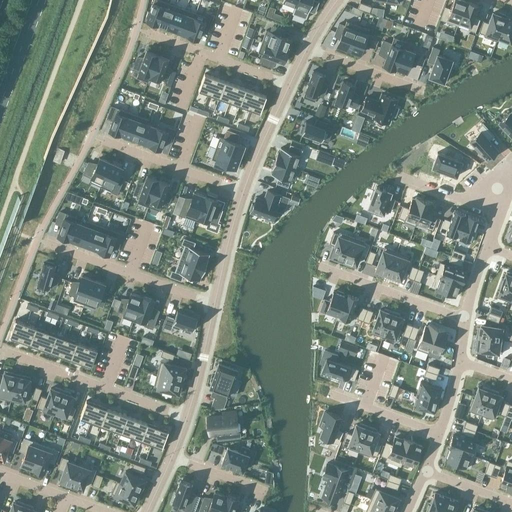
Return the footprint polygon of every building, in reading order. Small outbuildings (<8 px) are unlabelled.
[(148,11),(146,18),(147,18),(147,21),(157,24),(165,2),(159,0),(154,0),(152,4),(150,9),(151,9),(150,12),(148,11)] [(295,7),(292,14),(306,19),(309,11),(315,13),(319,1),(315,0),(297,0),(295,7)] [(445,7),(441,19),(458,26),(460,22),(459,22),(467,2),(462,0),(454,0),(453,4),(452,5),(453,5),(452,7),(451,9),(445,7)] [(458,26),(458,27),(468,30),(468,29),(475,32),(479,20),(474,18),(474,15),(475,16),(475,15),(474,15),(475,13),(476,12),(475,12),(478,5),(467,1),(467,2),(459,22),(460,22),(458,26)] [(165,2),(157,24),(158,25),(158,24),(167,28),(176,6),(165,2)] [(360,2),(358,8),(369,13),(372,7),(360,2)] [(176,6),(167,28),(178,31),(186,9),(176,6)] [(186,9),(178,31),(187,35),(188,35),(196,13),(186,9)] [(483,21),(479,33),(485,35),(484,37),(497,41),(498,39),(497,39),(506,15),(498,12),(497,14),(493,13),(489,23),(483,21)] [(196,13),(188,35),(198,39),(202,29),(208,31),(213,15),(207,13),(206,17),(196,13)] [(511,17),(506,15),(497,39),(498,39),(511,44),(511,17)] [(339,24),(335,35),(341,37),(337,46),(349,50),(358,25),(346,21),(345,26),(339,24)] [(358,25),(349,50),(360,54),(363,45),(369,47),(373,36),(367,34),(369,29),(358,25)] [(266,30),(262,42),(287,51),(288,50),(287,50),(291,39),(282,36),(284,30),(273,26),(271,32),(266,30)] [(383,41),(379,53),(387,56),(386,59),(384,65),(386,66),(385,67),(393,70),(393,68),(395,69),(403,48),(405,41),(394,37),(391,44),(383,41)] [(262,42),(258,53),(263,54),(260,62),(272,67),(275,59),(283,62),(287,51),(262,42)] [(433,46),(427,61),(434,64),(429,77),(434,79),(444,82),(445,79),(448,80),(451,70),(449,69),(452,60),(438,55),(440,49),(433,46)] [(403,48),(395,69),(396,68),(407,72),(409,66),(410,63),(415,65),(419,54),(403,48)] [(137,58),(133,69),(139,71),(136,78),(148,82),(149,80),(148,80),(157,55),(146,51),(144,57),(143,60),(137,58)] [(157,55),(148,80),(149,80),(160,84),(161,79),(167,81),(171,70),(165,68),(166,65),(169,59),(157,55)] [(313,71),(303,97),(315,102),(317,95),(323,97),(327,85),(322,83),(325,75),(313,71)] [(209,94),(215,78),(205,74),(198,90),(209,94)] [(219,98),(225,81),(215,78),(209,94),(219,98)] [(229,102),(236,85),(225,81),(219,98),(229,102)] [(336,99),(334,105),(346,109),(347,105),(355,108),(359,96),(351,93),(352,91),(354,85),(352,84),(352,83),(352,84),(349,83),(349,82),(348,82),(348,83),(346,82),(346,81),(345,81),(343,81),(342,82),(342,83),(341,85),(339,92),(338,92),(338,93),(336,98),(336,99)] [(240,105),(246,89),(236,85),(229,102),(240,105)] [(250,109),(256,92),(246,89),(240,105),(250,109)] [(266,96),(256,92),(250,109),(260,113),(266,96)] [(366,97),(362,111),(374,115),(373,117),(389,123),(392,115),(395,117),(398,108),(395,107),(397,99),(381,94),(379,101),(366,97)] [(111,107),(107,118),(113,120),(109,130),(120,134),(128,112),(117,108),(117,109),(111,107)] [(511,111),(499,123),(511,138),(511,111)] [(128,112),(120,134),(130,138),(138,116),(128,112)] [(138,116),(130,138),(140,141),(147,124),(149,119),(138,116)] [(300,132),(312,137),(311,141),(319,144),(320,140),(321,140),(321,141),(321,140),(328,143),(332,131),(326,129),(326,128),(328,123),(317,119),(316,119),(314,124),(306,122),(306,121),(305,122),(306,122),(304,126),(302,126),(300,132)] [(487,161),(498,150),(489,140),(493,135),(483,123),(477,128),(480,132),(470,141),(487,161)] [(147,124),(140,141),(150,145),(157,128),(147,124)] [(157,128),(150,145),(161,149),(165,139),(170,141),(174,130),(168,127),(167,131),(157,128)] [(220,137),(216,148),(240,157),(241,154),(242,155),(245,148),(243,148),(244,146),(238,144),(236,143),(238,135),(227,130),(224,138),(220,137)] [(288,150),(281,148),(279,152),(278,152),(275,161),(296,168),(301,155),(300,155),(302,149),(290,144),(288,150)] [(216,148),(211,159),(216,161),(214,166),(225,171),(227,165),(230,166),(236,168),(240,157),(216,148)] [(58,149),(53,161),(60,163),(64,151),(58,149)] [(470,158),(463,155),(461,161),(437,152),(432,167),(456,176),(460,167),(465,170),(470,158)] [(89,163),(84,174),(91,177),(89,182),(100,186),(111,163),(100,158),(98,162),(96,166),(89,163)] [(296,168),(275,161),(272,170),(273,170),(271,174),(278,177),(276,183),(288,187),(290,181),(291,182),(296,168)] [(111,163),(100,186),(117,194),(124,178),(118,176),(119,173),(122,168),(111,163)] [(138,182),(134,194),(139,196),(137,203),(148,207),(158,180),(147,176),(145,182),(144,184),(138,182)] [(158,180),(148,207),(159,211),(162,204),(168,206),(172,195),(166,193),(167,190),(169,184),(158,180)] [(372,199),(368,211),(382,216),(384,209),(390,212),(395,200),(389,197),(390,193),(385,191),(386,190),(383,189),(384,189),(383,189),(379,188),(379,187),(376,187),(375,192),(373,191),(370,198),(372,199)] [(252,204),(250,210),(251,211),(251,212),(273,220),(276,211),(284,213),(289,198),(267,190),(264,200),(256,197),(254,205),(252,204)] [(179,196),(173,212),(180,215),(186,217),(183,225),(192,228),(195,220),(196,221),(206,195),(205,195),(205,196),(194,192),(192,198),(191,201),(185,199),(179,196)] [(206,195),(196,221),(208,225),(209,220),(217,223),(222,211),(214,208),(215,205),(217,199),(215,199),(215,197),(208,195),(207,196),(206,195)] [(403,206),(398,218),(404,220),(404,222),(415,226),(416,224),(424,200),(416,197),(415,199),(412,198),(409,208),(403,206)] [(424,200),(416,224),(433,230),(437,218),(431,216),(435,206),(432,205),(433,203),(424,200)] [(445,219),(440,231),(446,233),(445,235),(457,240),(466,216),(465,215),(465,214),(455,210),(451,221),(445,219)] [(60,212),(56,223),(61,225),(58,235),(68,239),(75,221),(75,222),(77,217),(66,213),(66,214),(60,212)] [(336,214),(332,219),(333,220),(341,222),(343,217),(337,214),(336,214)] [(357,214),(355,220),(365,224),(367,218),(357,214)] [(466,216),(457,240),(469,244),(471,238),(473,239),(475,233),(473,232),(478,218),(468,215),(467,216),(466,216)] [(85,225),(79,243),(89,246),(97,224),(86,220),(84,225),(85,225)] [(75,221),(68,239),(69,240),(69,239),(79,243),(85,225),(84,225),(75,222),(75,221)] [(97,224),(89,246),(98,250),(99,250),(107,228),(97,224)] [(107,228),(99,250),(109,254),(113,244),(119,246),(123,235),(117,233),(117,232),(107,228)] [(333,232),(329,244),(335,246),(330,258),(339,261),(342,262),(343,263),(352,237),(340,232),(339,234),(333,232)] [(352,237),(343,263),(351,266),(352,263),(356,265),(360,255),(365,257),(370,245),(364,243),(365,241),(352,237)] [(184,245),(180,258),(205,268),(208,259),(207,258),(209,254),(193,248),(196,242),(184,238),(181,244),(184,245)] [(384,247),(375,273),(384,276),(387,277),(397,251),(384,247)] [(370,250),(365,262),(371,265),(376,253),(370,250)] [(454,250),(451,256),(463,260),(465,254),(454,250)] [(397,251),(387,277),(391,278),(400,282),(409,256),(397,251)] [(451,256),(449,261),(453,263),(461,266),(463,260),(451,256)] [(172,270),(170,277),(181,281),(184,275),(199,281),(201,276),(202,277),(205,268),(180,258),(175,271),(172,270)] [(44,263),(36,288),(48,291),(50,286),(55,288),(59,276),(53,275),(54,272),(56,266),(53,266),(54,264),(46,261),(46,263),(44,263)] [(437,268),(435,274),(436,275),(460,284),(461,282),(462,283),(466,272),(459,270),(461,266),(453,263),(451,267),(441,263),(439,269),(437,268)] [(412,266),(408,278),(414,280),(418,268),(412,266)] [(418,268),(414,280),(419,282),(424,270),(418,268)] [(501,288),(497,297),(510,302),(511,295),(511,273),(507,271),(504,279),(502,278),(498,287),(501,288)] [(436,275),(432,287),(456,295),(457,292),(459,293),(461,286),(459,286),(460,284),(436,275)] [(73,282),(69,294),(75,296),(73,300),(84,304),(93,280),(82,276),(80,281),(79,284),(73,282)] [(93,280),(84,304),(95,308),(97,304),(103,306),(107,294),(101,292),(102,289),(104,284),(93,280)] [(325,290),(313,286),(313,296),(322,299),(325,290)] [(324,299),(320,311),(337,317),(338,317),(345,295),(343,294),(344,293),(337,290),(337,292),(334,291),(330,301),(324,299)] [(122,299),(118,311),(135,317),(143,296),(142,296),(142,297),(131,293),(129,298),(128,301),(122,299)] [(337,317),(336,319),(349,323),(358,298),(347,294),(347,296),(345,295),(338,317),(337,317)] [(135,317),(133,321),(153,328),(159,311),(151,308),(152,306),(154,300),(143,296),(135,317)] [(491,306),(489,312),(500,316),(503,310),(491,306)] [(361,307),(357,318),(363,321),(367,309),(361,307)] [(380,309),(371,333),(383,337),(385,333),(384,333),(392,311),(385,308),(384,311),(380,309)] [(367,309),(363,321),(369,323),(373,311),(367,309)] [(167,315),(163,327),(171,330),(172,327),(179,330),(181,325),(186,327),(184,332),(191,334),(192,329),(192,330),(193,330),(193,329),(197,319),(197,318),(178,311),(177,310),(174,318),(173,317),(173,318),(168,316),(167,315)] [(392,311),(384,333),(385,333),(395,337),(403,318),(399,316),(400,314),(392,311)] [(489,312),(486,318),(498,322),(500,316),(489,312)] [(15,320),(9,337),(20,341),(26,324),(15,320)] [(407,323),(403,335),(408,337),(413,326),(407,323)] [(26,324),(20,341),(30,344),(36,327),(26,324)] [(425,325),(417,349),(428,353),(429,351),(437,327),(429,324),(428,326),(425,325)] [(478,328),(477,336),(500,340),(500,339),(502,328),(481,325),(480,328),(478,328)] [(413,326),(408,337),(414,339),(419,328),(413,326)] [(36,327),(30,344),(40,348),(46,331),(36,327)] [(437,327),(429,351),(440,355),(448,333),(445,332),(445,330),(437,327)] [(46,331),(40,348),(50,352),(56,335),(46,331)] [(56,335),(50,352),(60,355),(67,339),(56,335)] [(477,337),(475,349),(487,351),(487,353),(495,354),(495,352),(502,353),(504,340),(500,339),(500,340),(477,336),(477,337)] [(67,339),(60,355),(71,359),(77,342),(67,339)] [(77,342),(71,359),(81,363),(87,346),(77,342)] [(347,343),(343,351),(355,356),(358,347),(347,343)] [(87,346),(81,363),(91,367),(98,350),(87,346)] [(163,350),(160,356),(172,360),(174,354),(163,350)] [(324,350),(320,363),(324,364),(320,375),(329,378),(331,374),(348,380),(348,379),(354,381),(359,369),(335,361),(338,355),(324,350)] [(160,361),(157,374),(181,380),(183,374),(185,375),(187,368),(160,361)] [(237,370),(219,363),(210,387),(218,391),(217,394),(216,394),(211,407),(215,409),(224,408),(227,398),(226,398),(228,394),(229,394),(237,370)] [(428,364),(426,370),(438,374),(440,368),(428,364)] [(128,378),(134,380),(138,368),(132,366),(128,378)] [(426,370),(424,376),(436,380),(438,374),(426,370)] [(17,374),(14,374),(14,373),(5,371),(0,389),(0,394),(12,397),(17,374)] [(17,374),(12,397),(25,400),(30,377),(21,375),(17,374)] [(157,374),(154,387),(180,394),(182,387),(180,387),(181,380),(157,374)] [(421,381),(417,394),(439,400),(442,388),(421,381)] [(393,384),(388,395),(394,398),(399,386),(393,384)] [(472,405),(470,411),(481,415),(491,389),(483,386),(482,388),(479,387),(474,399),(472,398),(470,405),(472,405)] [(37,401),(42,389),(36,387),(31,399),(37,401)] [(63,390),(55,387),(55,389),(51,388),(47,398),(41,396),(37,408),(44,410),(44,408),(55,412),(63,390)] [(491,389),(481,415),(492,419),(501,395),(497,394),(498,392),(491,389)] [(63,390),(55,412),(66,416),(65,418),(71,420),(76,408),(70,406),(73,396),(70,395),(71,393),(63,390)] [(417,394),(414,406),(416,406),(415,408),(422,410),(422,408),(435,412),(439,400),(417,394)] [(86,401),(80,418),(81,418),(91,421),(97,405),(87,401),(86,401)] [(504,402),(499,413),(505,416),(510,404),(504,402)] [(97,405),(91,421),(101,425),(107,408),(97,405)] [(107,408),(101,425),(111,429),(117,412),(107,408)] [(324,426),(319,439),(331,443),(332,441),(338,444),(343,432),(336,429),(341,417),(325,411),(320,425),(324,426)] [(117,412),(111,429),(121,433),(127,416),(117,412)] [(224,415),(208,417),(208,425),(208,427),(209,426),(209,434),(215,433),(215,434),(216,434),(216,433),(220,433),(220,439),(220,440),(241,438),(241,437),(236,438),(234,426),(239,425),(240,425),(240,424),(238,424),(237,424),(236,412),(223,413),(224,415)] [(127,416),(121,433),(131,436),(137,420),(127,416)] [(137,420),(131,436),(142,440),(148,423),(137,420)] [(466,420),(464,426),(475,431),(478,425),(466,420)] [(148,423),(142,440),(152,444),(158,427),(148,423)] [(347,432),(342,446),(359,452),(368,426),(360,423),(359,425),(356,424),(352,434),(347,432)] [(368,426),(359,452),(370,456),(371,454),(377,456),(381,444),(375,442),(379,432),(376,431),(376,429),(368,426)] [(464,426),(461,432),(473,437),(475,431),(464,426)] [(158,427),(152,444),(162,447),(162,448),(169,431),(168,430),(168,431),(158,427)] [(453,435),(449,445),(451,446),(450,447),(474,456),(478,444),(453,435)] [(386,443),(382,455),(388,457),(386,461),(400,466),(402,462),(401,462),(409,440),(405,439),(405,438),(404,438),(403,438),(403,439),(400,438),(399,437),(399,438),(395,437),(394,439),(394,440),(392,445),(386,443)] [(0,453),(0,461),(6,463),(7,461),(10,462),(13,452),(19,454),(23,443),(17,440),(16,442),(6,438),(0,453)] [(43,449),(32,445),(34,442),(27,439),(23,451),(29,453),(24,465),(36,469),(43,449)] [(409,440),(401,462),(402,462),(414,467),(421,450),(421,449),(422,446),(418,445),(419,445),(418,444),(418,445),(414,444),(415,442),(414,442),(414,441),(414,442),(409,440),(410,440),(409,440)] [(212,444),(210,449),(219,453),(222,445),(217,443),(212,444)] [(227,447),(222,463),(242,471),(248,455),(250,449),(242,446),(240,452),(227,447)] [(448,449),(445,455),(447,456),(446,459),(458,463),(457,465),(464,467),(464,466),(470,468),(474,456),(450,447),(449,449),(448,449)] [(43,449),(36,469),(36,470),(47,474),(51,462),(57,464),(61,452),(55,449),(54,453),(43,449)] [(80,461),(69,457),(70,455),(64,453),(59,465),(65,467),(61,477),(65,478),(64,481),(72,483),(80,461)] [(72,483),(79,486),(80,484),(84,485),(88,475),(93,477),(98,466),(91,463),(91,465),(80,461),(72,483)] [(489,461),(484,473),(490,475),(495,463),(489,461)] [(501,482),(500,485),(503,486),(503,487),(504,487),(507,488),(507,489),(507,490),(508,490),(508,489),(511,490),(511,491),(511,462),(508,461),(501,482),(501,481),(500,482),(501,482)] [(329,476),(322,496),(337,501),(342,486),(349,488),(356,468),(349,465),(347,470),(327,462),(323,474),(329,476)] [(134,463),(131,469),(143,473),(145,467),(134,463)] [(495,463),(490,475),(496,477),(501,465),(495,463)] [(273,486),(273,472),(267,470),(265,483),(270,485),(273,486)] [(120,482),(120,483),(141,492),(145,485),(143,484),(145,480),(126,471),(120,482)] [(390,473),(387,479),(399,483),(401,478),(390,473)] [(97,474),(92,486),(98,488),(103,476),(97,474)] [(387,479),(385,485),(397,489),(399,483),(387,479)] [(191,511),(197,496),(189,493),(190,490),(192,484),(180,480),(171,504),(191,511)] [(117,481),(111,493),(116,495),(115,497),(122,500),(123,498),(134,504),(136,499),(138,500),(141,492),(120,483),(120,482),(117,481)] [(376,488),(371,499),(396,510),(400,502),(397,501),(399,498),(376,488)] [(348,490),(344,502),(350,504),(354,493),(349,491),(348,490)] [(226,496),(215,492),(212,499),(212,500),(204,497),(199,511),(220,511),(227,495),(226,495),(226,496)] [(428,511),(427,511),(441,511),(447,497),(443,496),(443,495),(443,496),(440,495),(440,494),(435,493),(430,505),(428,505),(426,511),(428,511)] [(239,511),(240,509),(235,507),(236,505),(238,499),(227,495),(220,511),(239,511)] [(447,497),(441,511),(454,511),(455,511),(458,501),(454,499),(453,499),(450,498),(447,497)] [(371,499),(365,511),(368,511),(394,511),(395,510),(396,510),(371,499)] [(9,511),(4,510),(3,511),(22,511),(25,504),(18,501),(17,503),(13,502),(9,511)]
